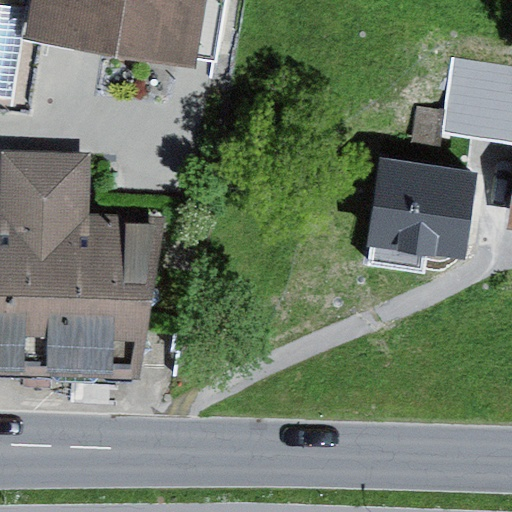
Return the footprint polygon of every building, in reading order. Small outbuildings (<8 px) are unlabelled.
[(36,0),(29,39),(191,69),(203,0),(36,0)] [(447,110),(444,136),(511,145),(511,66),(455,59),(447,110)] [(417,107),(412,146),(442,150),(444,136),(447,110),(417,107)] [(0,230),(0,386),(148,393),(156,227),(80,224),(83,167),(11,164),(8,231),(0,230)] [(483,183),(386,165),(371,248),(468,265),(483,183)]
